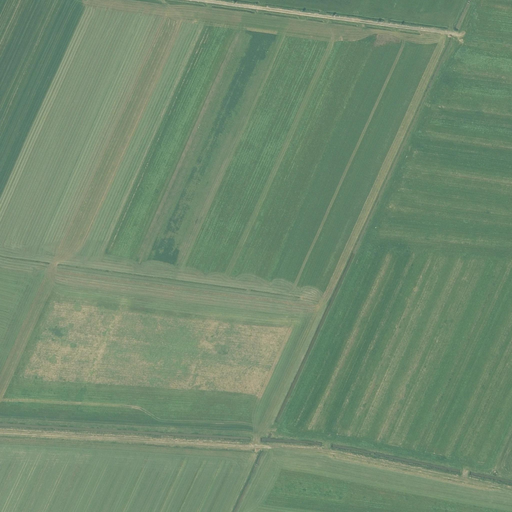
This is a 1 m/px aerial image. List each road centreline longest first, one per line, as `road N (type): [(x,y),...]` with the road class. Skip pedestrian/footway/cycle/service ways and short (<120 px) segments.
road 1 (track): [(511,487),(345,452),(0,431)]
road 2 (track): [(456,34),(200,0)]
